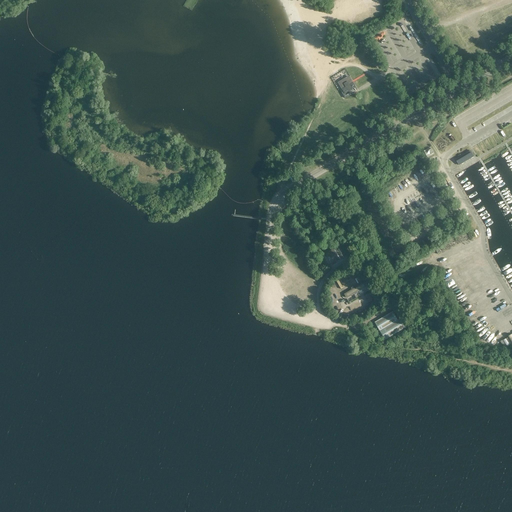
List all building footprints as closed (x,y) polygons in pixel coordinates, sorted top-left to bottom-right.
[(342,89),(345,93),(350,90),(355,87),(352,83),(348,77),(339,82),(343,89),(342,89)] [(466,155),(465,156),(457,160),(460,166),(475,157),(472,152),(466,155)] [(325,254),(331,264),(345,256),(339,245),(325,254)] [(366,281),(344,294),(349,303),(371,290),(366,281)] [(393,312),(389,314),(385,316),(374,322),(380,331),(383,329),(388,337),(406,327),(401,318),(398,320),(393,312)]
